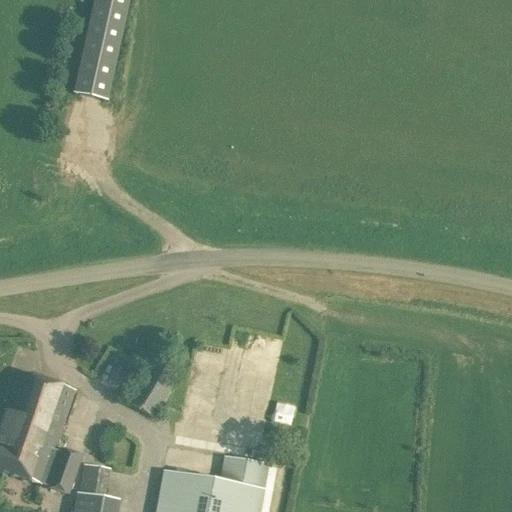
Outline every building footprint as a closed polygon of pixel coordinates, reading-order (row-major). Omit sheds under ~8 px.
[(107,102),(130,0),(93,0),(72,94),(107,102)] [(153,420),(179,378),(153,362),(127,405),(153,420)] [(51,458),(73,394),(18,375),(0,427),(0,474),(41,488),(68,497),(81,460),(62,454),(60,461),(51,458)] [(260,511),(268,467),(224,459),(219,484),(164,474),(156,511),(260,511)] [(117,511),(119,502),(76,494),(73,511),(117,511)]
